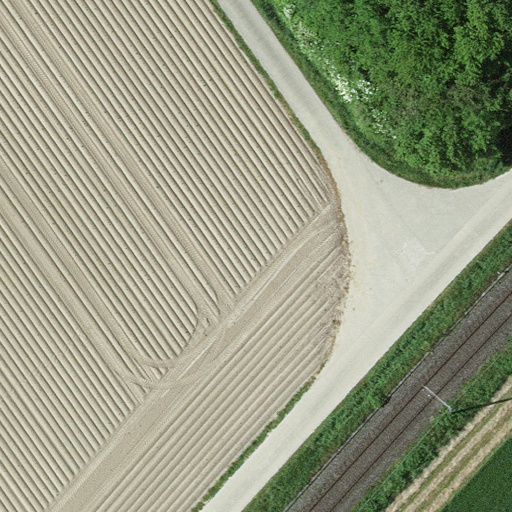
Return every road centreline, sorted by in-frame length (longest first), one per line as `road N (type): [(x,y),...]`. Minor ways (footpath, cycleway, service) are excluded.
road 1 (track): [(511,189),(426,275),(220,511)]
road 2 (track): [(426,275),(239,0)]
road 3 (track): [(511,404),(439,511)]
